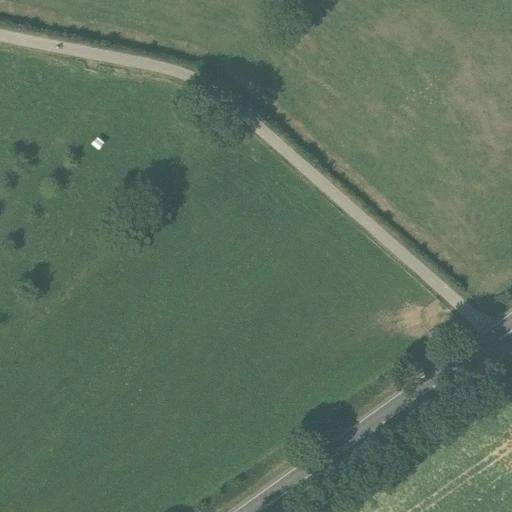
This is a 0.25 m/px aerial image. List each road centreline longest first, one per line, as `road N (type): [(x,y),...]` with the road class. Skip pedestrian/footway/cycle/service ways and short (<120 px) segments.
road 1 (track): [(0,38),(199,85),(495,339)]
road 2 (secondary): [(511,328),(255,511)]
